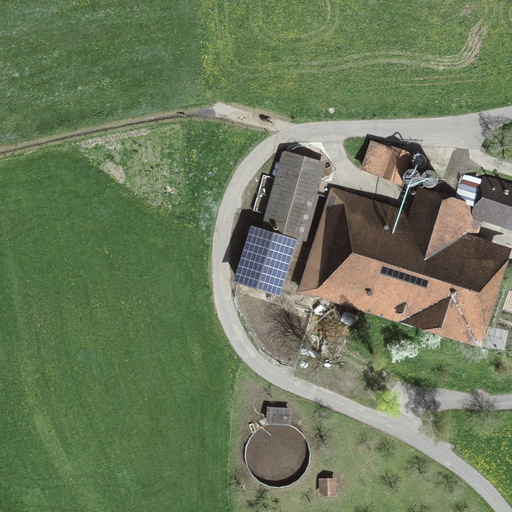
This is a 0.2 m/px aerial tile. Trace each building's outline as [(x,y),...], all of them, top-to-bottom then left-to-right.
[(410,154),(391,147),(391,148),(373,142),(363,167),(399,181),(410,154)] [(320,162),(284,152),(262,229),(290,238),(304,190),(311,192),(320,162)] [(478,209),(511,219),(511,189),(487,182),(480,205),(478,209)] [(409,209),(341,190),(336,209),(343,211),(320,294),(414,320),(417,310),(471,326),(490,256),(468,250),(478,209),(480,205),(416,187),(409,209)] [(252,226),(237,279),(277,291),(292,238),(290,238),(262,229),(252,226)]
